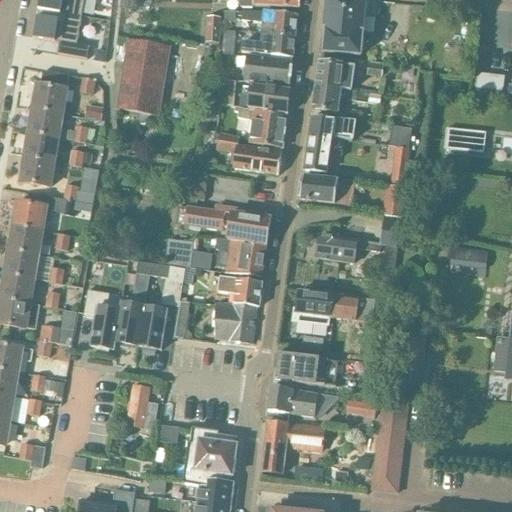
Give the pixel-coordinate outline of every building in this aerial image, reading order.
[(40,0),(38,12),(82,20),(85,0),(40,0)] [(240,0),(240,6),(243,8),(252,9),(254,8),(278,9),(298,10),(298,0),(240,0)] [(366,2),(346,0),(327,0),(324,32),(326,33),(324,54),(360,58),(366,2)] [(38,12),(33,41),(60,45),(58,56),(87,61),(89,50),(77,48),(82,20),(38,12)] [(263,24),(262,35),(295,39),(297,17),(277,15),(264,13),(238,13),(238,18),(242,18),(242,23),(263,24)] [(225,14),(224,24),(236,24),(236,14),(225,14)] [(208,19),(206,45),(220,46),(222,20),(208,19)] [(223,42),(236,42),(236,34),(224,33),(223,42)] [(293,60),(295,39),(262,35),(261,45),(242,43),(241,55),(273,58),(293,60)] [(115,63),(125,65),(117,112),(158,119),(170,50),(128,43),(117,40),(115,63)] [(245,84),(270,87),(290,89),(293,63),(248,59),(245,84)] [(319,64),(316,88),(341,91),(352,92),(355,69),(319,64)] [(369,65),(367,77),(381,79),(383,68),(369,65)] [(37,86),(33,111),(63,116),(69,77),(44,73),(44,75),(45,75),(43,87),(37,86)] [(96,82),(84,80),(82,95),(93,97),(96,82)] [(476,85),(475,91),(476,91),(501,94),(503,94),(504,83),(477,80),(476,85)] [(223,82),(221,107),(234,109),(236,83),(223,82)] [(252,88),(249,113),(268,115),(287,117),(290,93),(252,88)] [(341,91),(316,88),(313,111),(337,115),(339,101),(380,107),(381,97),(359,94),(359,93),(352,92),(341,91)] [(86,107),(84,120),(101,123),(104,110),(86,107)] [(251,147),(263,148),(283,151),(287,119),(267,115),(268,115),(249,113),(235,109),(234,114),(239,115),(238,120),(253,124),(251,147)] [(33,111),(29,135),(59,140),(58,141),(87,146),(88,142),(93,143),(94,132),(76,129),(75,134),(60,131),(63,116),(33,111)] [(347,111),(345,122),(360,124),(361,113),(347,111)] [(312,119),(310,137),(331,140),(347,142),(350,125),(348,125),(334,122),(332,122),(312,119)] [(392,131),(390,145),(406,147),(408,134),(392,131)] [(452,137),(451,146),(457,152),(465,153),(472,148),(473,139),(468,132),(459,131),(452,137)] [(29,135),(25,159),(55,164),(58,141),(59,140),(29,135)] [(136,136),(121,135),(119,155),(135,156),(136,136)] [(304,172),(324,175),(326,176),(331,140),(310,137),(304,172)] [(233,172),(259,175),(279,177),(282,155),(262,152),(238,149),(239,142),(221,139),(217,153),(236,156),(233,172)] [(393,189),(398,190),(406,191),(410,152),(401,151),(395,150),(391,189),(393,189)] [(72,153),(69,168),(83,170),(85,155),(72,153)] [(55,164),(25,159),(21,184),(50,189),(55,164)] [(182,173),(178,200),(205,204),(208,177),(182,173)] [(87,174),(85,183),(95,185),(97,176),(87,174)] [(300,201),(320,204),(334,206),(338,183),(304,178),(300,201)] [(64,202),(76,204),(79,189),(67,187),(64,202)] [(382,217),(385,218),(401,220),(406,191),(398,190),(393,189),(391,189),(387,188),(382,217)] [(76,204),(64,202),(48,199),(46,209),(17,204),(13,228),(43,233),(46,217),(51,218),(52,213),(65,217),(74,219),(75,213),(91,216),(93,207),(76,204)] [(228,242),(232,243),(266,248),(271,220),(247,217),(248,212),(228,209),(217,208),(216,213),(189,210),(187,228),(222,233),(222,229),(230,230),(228,242)] [(13,228),(9,250),(39,256),(43,233),(13,228)] [(58,237),(56,251),(68,254),(71,239),(58,237)] [(316,260),(336,263),(353,266),(356,251),(368,253),(380,255),(382,247),(348,242),(348,243),(320,238),(316,260)] [(232,243),(230,254),(218,252),(216,267),(227,268),(226,275),(261,281),(266,248),(232,243)] [(397,248),(385,246),(381,276),(393,277),(397,248)] [(34,281),(39,256),(9,250),(5,276),(34,281)] [(453,250),(451,267),(487,272),(489,254),(453,250)] [(137,276),(152,278),(154,267),(138,264),(137,276)] [(170,269),(154,267),(152,278),(168,281),(170,269)] [(52,271),(50,285),(63,287),(65,273),(52,271)] [(351,274),(350,282),(359,283),(359,275),(351,274)] [(5,276),(1,301),(30,306),(34,281),(5,276)] [(234,307),(256,309),(259,310),(262,285),(237,282),(220,280),(218,295),(224,296),(234,297),(234,307)] [(95,321),(91,348),(96,349),(96,352),(109,354),(109,351),(114,352),(121,314),(120,314),(107,312),(110,296),(88,293),(83,319),(95,321)] [(312,317),(330,319),(333,297),(299,293),(296,311),(301,312),(300,316),(301,316),(300,322),(312,323),(312,317)] [(48,295),(46,310),(58,312),(61,297),(48,295)] [(375,303),(333,297),(330,319),(372,325),(375,303)] [(121,314),(114,352),(115,352),(116,348),(129,350),(129,347),(138,348),(145,310),(146,302),(123,298),(120,314),(121,314)] [(0,304),(0,326),(26,331),(35,332),(39,308),(30,306),(1,301),(0,304)] [(175,340),(183,341),(188,305),(180,304),(175,340)] [(252,346),(256,309),(234,307),(224,306),(215,306),(215,321),(215,341),(252,346)] [(145,310),(138,348),(143,349),(142,352),(156,354),(156,351),(162,352),(168,314),(145,310)] [(43,328),(40,344),(72,349),(72,347),(59,345),(62,331),(43,328)] [(401,335),(395,392),(421,395),(427,338),(401,335)] [(324,342),(306,339),(304,351),(322,353),(324,342)] [(511,342),(498,341),(495,373),(506,374),(505,382),(511,383),(511,342)] [(40,344),(37,358),(69,364),(72,349),(40,344)] [(360,344),(358,360),(379,364),(382,348),(360,344)] [(0,370),(19,374),(21,363),(32,364),(34,353),(23,351),(0,346),(0,370)] [(281,371),(280,377),(295,379),(294,383),(293,383),(293,384),(336,390),(336,389),(335,388),(338,365),(339,365),(340,364),(279,355),(279,356),(276,355),(274,371),(281,371)] [(0,395),(15,398),(19,374),(0,370),(0,395)] [(34,378),(31,393),(44,395),(47,380),(34,378)] [(167,386),(155,384),(153,396),(165,398),(167,386)] [(134,388),(128,419),(127,428),(145,431),(146,422),(154,424),(157,408),(147,406),(150,391),(134,388)] [(268,413),(288,416),(315,419),(317,398),(271,389),(268,413)] [(0,419),(11,422),(15,398),(0,395),(0,419)] [(42,404),(30,401),(28,417),(39,419),(42,404)] [(406,420),(408,405),(383,402),(381,417),(406,420)] [(377,408),(349,403),(347,415),(375,420),(377,408)] [(381,417),(380,432),(405,435),(406,420),(381,417)] [(0,447),(6,448),(11,422),(0,419),(0,447)] [(267,423),(261,473),(282,476),(286,449),(321,453),(324,430),(267,423)] [(175,430),(159,428),(157,445),(173,448),(175,430)] [(380,432),(378,447),(403,450),(405,435),(380,432)] [(197,449),(191,448),(186,486),(200,488),(209,489),(210,481),(231,483),(233,474),(236,475),(238,463),(235,462),(238,439),(217,437),(217,436),(199,433),(197,449)] [(20,461),(32,463),(34,448),(22,446),(20,461)] [(376,462),(401,465),(403,450),(378,447),(376,462)] [(35,448),(31,469),(42,471),(45,450),(35,448)] [(399,480),(401,465),(376,462),(374,477),(399,480)] [(154,465),(145,464),(143,481),(152,482),(154,469),(155,465),(154,465)] [(295,468),(294,483),(323,486),(324,471),(295,468)] [(348,476),(335,475),(334,487),(347,488),(348,476)] [(397,495),(399,480),(374,477),(372,492),(397,495)] [(197,511),(231,511),(235,484),(231,483),(210,481),(209,489),(200,488),(197,511)] [(80,502),(78,511),(132,511),(135,495),(114,492),(112,506),(80,502)] [(136,502),(134,511),(149,511),(151,504),(136,502)]
